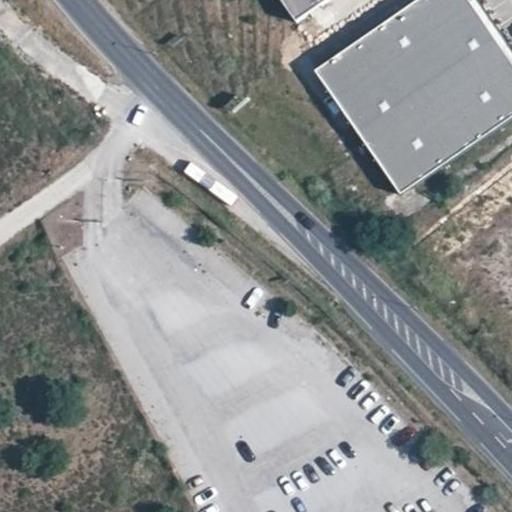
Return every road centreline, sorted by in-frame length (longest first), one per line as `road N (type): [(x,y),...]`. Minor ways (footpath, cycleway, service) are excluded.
road 1 (tertiary): [(511,427),(161,85)]
road 2 (unclassified): [(0,231),(97,166),(161,85)]
